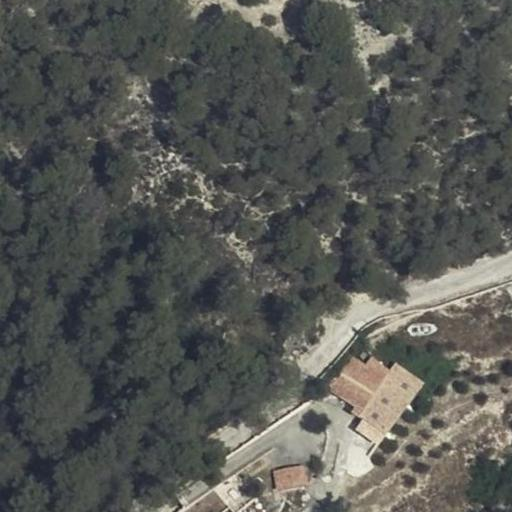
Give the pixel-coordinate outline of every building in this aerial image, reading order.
[(376,382),(379,378),(372,372),(369,377),(376,382)] [(363,381),(354,394),(365,382),(363,381)] [(386,421),(398,402),(392,398),(397,390),(383,381),(378,391),(367,383),(386,421)] [(365,382),(354,394),(342,409),(370,428),(379,434),(386,421),(367,383),(365,382)] [(422,411),(433,401),(420,387),(409,398),(422,411)] [(386,421),(403,454),(422,424),(398,402),(386,421)] [(401,457),(403,454),(386,421),(379,434),(375,440),(401,457)] [(367,435),(375,440),(379,434),(370,428),(367,435)] [(294,511),(306,511),(319,510),(316,495),(292,499),(294,511)]
